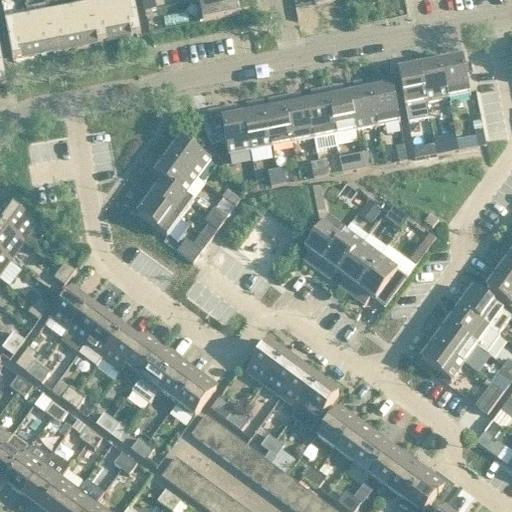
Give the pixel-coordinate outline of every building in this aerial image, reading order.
[(141,37),(134,0),(113,4),(120,41),(141,37)] [(239,18),(235,0),(214,0),(199,3),(203,25),(239,18)] [(288,0),(291,10),(308,6),(306,0),(288,0)] [(156,12),(154,1),(143,3),(145,14),(156,12)] [(120,41),(113,4),(91,9),(98,45),(120,41)] [(98,45),(91,9),(70,13),(77,49),(98,45)] [(77,49),(70,13),(48,17),(55,53),(77,49)] [(55,53),(48,17),(27,21),(34,57),(55,53)] [(34,57),(27,21),(5,25),(13,61),(34,57)] [(464,61),(442,66),(449,102),(471,98),(464,61)] [(449,102),(442,66),(420,70),(427,106),(449,102)] [(427,106),(420,70),(398,74),(408,126),(430,122),(427,106)] [(400,126),(393,90),(387,91),(385,81),(369,84),(378,130),(400,126)] [(378,130),(369,84),(353,87),(355,97),(350,98),(357,134),(378,130)] [(357,134),(350,98),(345,99),(343,89),(327,92),(336,138),(357,134)] [(338,149),(336,138),(327,92),(311,95),(313,105),(307,106),(315,143),(317,153),(338,149)] [(315,143),(307,106),(302,107),(300,97),(284,100),(293,147),(315,143)] [(293,147),(284,100),(268,103),(270,113),(266,114),(265,114),(272,151),(293,147)] [(265,114),(266,114),(264,104),(247,107),(249,117),(244,118),(251,155),(272,151),(265,114)] [(209,119),(199,121),(208,139),(212,147),(226,145),(229,159),(251,155),(244,118),(238,119),(237,109),(208,115),(209,119)] [(487,149),(484,133),(476,135),(478,150),(487,149)] [(456,139),(435,143),(437,158),(459,154),(456,139)] [(181,142),(168,160),(198,182),(211,164),(181,142)] [(437,158),(435,143),(412,147),(416,163),(437,158)] [(408,164),(404,148),(397,150),(399,166),(408,164)] [(311,155),(312,165),(336,162),(334,152),(311,155)] [(369,155),(361,157),(364,172),(372,171),(369,155)] [(364,172),(361,157),(340,161),(343,177),(364,172)] [(198,182),(168,160),(155,177),(185,199),(186,199),(198,182)] [(327,163),(319,165),(322,181),(330,179),(327,163)] [(322,181),(319,165),(311,166),(314,182),(322,181)] [(284,172),(277,173),(279,189),(287,187),(284,172)] [(279,189),(277,173),(269,175),(272,190),(279,189)] [(185,199),(155,177),(146,191),(154,197),(151,201),(181,223),(194,205),(186,199),(185,199)] [(348,189),(345,193),(355,200),(358,196),(348,189)] [(325,213),(321,190),(313,191),(317,215),(325,213)] [(151,201),(143,194),(133,208),(141,214),(138,219),(167,241),(181,223),(151,201)] [(223,200),(236,210),(241,203),(228,194),(223,200)] [(367,205),(360,215),(373,224),(380,215),(367,205)] [(7,207),(0,216),(0,229),(21,246),(35,227),(7,207)] [(215,211),(210,218),(223,227),(228,221),(215,211)] [(398,214),(390,225),(399,232),(408,221),(398,214)] [(439,223),(435,221),(431,217),(424,226),(433,232),(439,223)] [(210,245),(223,227),(210,218),(205,224),(209,227),(201,238),(210,245)] [(317,273),(345,235),(327,222),(305,252),(310,255),(304,263),(317,273)] [(21,246),(0,229),(0,256),(8,263),(21,246)] [(341,278),(363,248),(345,235),(317,273),(330,283),(336,274),(341,278)] [(420,250),(427,255),(436,242),(430,237),(420,250)] [(193,268),(198,261),(210,245),(201,238),(194,248),(187,243),(177,256),(193,268)] [(352,299),(380,261),(363,248),(341,278),(345,281),(339,289),(352,299)] [(380,261),(352,299),(365,309),(371,300),(386,311),(408,281),(416,270),(388,249),(380,261)] [(511,256),(504,251),(495,264),(503,270),(500,274),(492,268),(511,283),(511,256)] [(0,274),(8,263),(0,256),(0,274)] [(70,282),(76,274),(65,266),(59,274),(70,282)] [(511,283),(492,268),(482,281),(490,287),(487,292),(511,310),(511,283)] [(65,289),(70,282),(59,274),(54,281),(65,289)] [(511,320),(473,293),(460,311),(498,338),(511,320)] [(51,321),(45,329),(63,343),(69,335),(89,307),(72,294),(51,321)] [(45,316),(50,309),(40,301),(34,308),(45,316)] [(86,348),(107,320),(89,307),(69,335),(86,348)] [(39,324),(45,316),(34,308),(28,316),(39,324)] [(500,340),(498,338),(460,311),(447,328),(477,350),(487,357),(500,340)] [(104,361),(125,333),(107,320),(86,348),(79,358),(97,371),(104,361)] [(477,350),(447,328),(439,322),(429,334),(438,341),(435,345),(434,345),(464,367),(477,350)] [(142,346),(141,345),(125,333),(104,361),(122,374),(126,369),(125,368),(142,346)] [(19,351),(25,344),(14,336),(8,343),(19,351)] [(142,381),(163,353),(145,339),(141,345),(142,346),(125,368),(126,369),(142,381)] [(434,345),(435,345),(427,339),(417,352),(425,358),(422,363),(451,385),(464,367),(434,345)] [(13,359),(19,351),(8,343),(3,351),(13,359)] [(265,386),(285,358),(268,345),(247,373),(265,386)] [(149,408),(160,394),(181,366),(183,362),(172,354),(169,357),(163,353),(142,381),(132,395),(149,408)] [(34,382),(42,371),(24,358),(16,369),(34,382)] [(283,399),(303,371),(285,358),(265,386),(283,399)] [(178,407),(198,379),(181,366),(160,394),(178,407)] [(511,385),(511,375),(504,369),(492,387),(504,396),(511,385)] [(50,377),(42,371),(34,382),(42,388),(50,377)] [(300,412),(321,384),(303,371),(283,399),(300,412)] [(195,420),(216,392),(198,379),(178,407),(195,420)] [(17,397),(26,386),(18,380),(10,391),(17,397)] [(69,408),(77,397),(60,384),(51,395),(69,408)] [(339,398),(321,384),(300,412),(318,425),(339,398)] [(25,402),(33,392),(26,386),(17,397),(25,402)] [(488,419),(504,396),(492,387),(475,410),(488,419)] [(85,403),(77,397),(69,408),(77,414),(85,403)] [(52,423),(60,412),(53,406),(45,417),(52,423)] [(511,421),(511,411),(506,407),(501,414),(511,421)] [(60,428),(68,417),(60,412),(52,423),(60,428)] [(335,453),(356,425),(338,412),(317,440),(335,453)] [(234,430),(242,418),(234,413),(226,424),(234,430)] [(104,434),(112,423),(104,417),(96,428),(104,434)] [(249,424),(242,418),(234,430),(241,435),(249,424)] [(201,445),(215,426),(206,419),(192,438),(201,445)] [(122,447),(131,435),(120,427),(120,428),(112,423),(104,434),(122,447)] [(353,466),(373,438),(356,425),(335,453),(353,466)] [(496,461),(504,450),(494,443),(503,432),(493,425),(477,447),(496,461)] [(211,453),(225,433),(215,426),(201,445),(211,453)] [(87,448),(95,437),(88,431),(80,442),(87,448)] [(0,456),(4,451),(11,441),(0,432),(0,456)] [(221,460),(235,440),(225,433),(211,453),(221,460)] [(95,454),(103,443),(95,437),(87,448),(95,454)] [(268,455),(276,444),(269,438),(261,449),(268,455)] [(370,479),(391,451),(373,438),(353,466),(370,479)] [(4,451),(0,456),(0,490),(1,492),(5,486),(29,453),(12,440),(11,441),(4,451)] [(230,467),(244,447),(235,440),(221,460),(230,467)] [(139,459),(147,448),(139,443),(131,453),(139,459)] [(284,450),(276,444),(268,455),(276,461),(281,454),(284,450)] [(240,474),(254,455),(244,447),(230,467),(240,474)] [(29,453),(5,486),(23,499),(43,471),(50,461),(33,448),(29,453)] [(154,454),(147,448),(139,459),(146,465),(154,454)] [(388,492),(409,464),(391,451),(370,479),(388,492)] [(268,455),(264,462),(274,469),(283,476),(284,477),(294,464),(281,454),(276,461),(268,455)] [(250,481),(264,462),(254,455),(240,474),(250,481)] [(122,474),(130,463),(122,457),(114,468),(122,474)] [(171,488),(185,468),(175,461),(161,481),(171,488)] [(259,488),(274,469),(264,462),(250,481),(259,488)] [(129,479),(138,468),(130,463),(122,474),(129,479)] [(406,504),(426,477),(409,464),(388,492),(406,504)] [(180,495),(195,475),(185,468),(171,488),(180,495)] [(269,495),(283,476),(274,469),(259,488),(269,495)] [(311,486),(319,475),(311,470),(303,481),(311,486)] [(40,511),(61,484),(43,471),(23,499),(40,511)] [(190,502),(204,482),(195,475),(180,495),(190,502)] [(327,481),(319,475),(311,486),(319,492),(327,481)] [(279,502),(293,483),(284,477),(283,476),(269,495),(279,502)] [(430,511),(428,511),(444,490),(426,477),(406,504),(399,511),(430,511)] [(200,509),(214,490),(204,482),(190,502),(200,509)] [(289,510),(303,490),(293,483),(279,502),(289,510)] [(40,511),(67,511),(78,497),(61,484),(40,511)] [(203,511),(212,511),(224,497),(214,490),(200,509),(203,511)] [(291,511),(301,511),(312,497),(303,490),(289,510),(291,511)] [(165,510),(173,499),(166,494),(158,505),(165,510)] [(346,511),(354,501),(346,495),(338,506),(346,511)] [(94,511),(96,510),(78,497),(67,511),(94,511)] [(227,511),(233,504),(224,497),(212,511),(227,511)] [(316,511),(322,504),(312,497),(301,511),(316,511)] [(167,511),(175,511),(181,505),(173,499),(165,510),(167,511)] [(357,511),(362,507),(354,501),(346,511),(357,511)]
